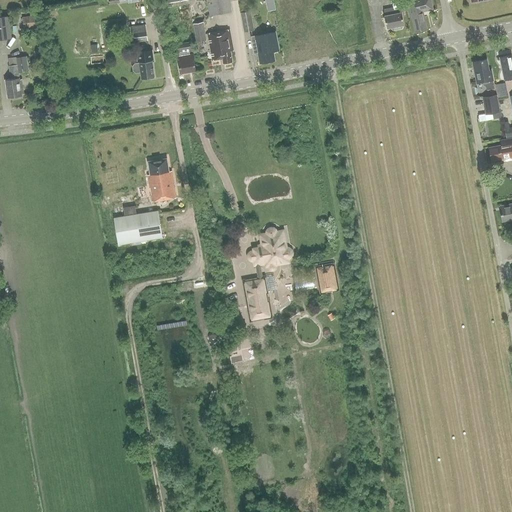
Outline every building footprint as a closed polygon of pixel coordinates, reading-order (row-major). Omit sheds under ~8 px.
[(206,0),(210,15),(232,11),(229,0),(206,0)] [(275,0),(266,0),(268,10),(277,8),(275,0)] [(393,31),(402,29),(403,25),(404,25),(401,8),(405,8),(403,0),(391,0),(393,8),(383,10),(387,28),(391,28),(393,31)] [(423,12),(433,9),(430,0),(406,0),(410,17),(411,17),(415,31),(426,28),(423,12)] [(240,12),(244,32),(254,30),(251,11),(240,12)] [(22,17),(24,32),(36,31),(34,16),(22,17)] [(0,17),(0,39),(11,38),(9,17),(0,17)] [(196,42),(206,40),(203,22),(192,24),(196,42)] [(145,25),(130,27),(132,43),(147,41),(145,25)] [(230,51),(233,50),(229,30),(210,34),(208,34),(212,61),(222,59),(223,64),(232,62),(230,51)] [(273,52),(279,51),(277,41),(273,42),(272,33),(251,37),(254,53),(257,53),(259,64),(275,61),(273,52)] [(177,44),(178,52),(192,50),(191,41),(177,44)] [(154,77),(152,60),(153,60),(152,50),(136,52),(137,63),(135,63),(132,66),(133,71),(136,73),(140,72),(141,79),(154,77)] [(180,74),(196,71),(193,54),(177,57),(180,74)] [(504,80),(511,78),(511,58),(511,55),(500,58),(504,80)] [(19,80),(18,72),(29,71),(26,56),(16,58),(17,65),(9,66),(11,80),(5,80),(8,98),(22,96),(22,94),(23,94),(21,79),(19,80)] [(477,84),(485,82),(487,90),(494,89),(493,81),(491,70),(489,71),(486,60),(472,62),(477,84)] [(495,85),(498,99),(508,97),(505,83),(495,85)] [(501,118),(501,116),(500,111),(499,112),(497,95),(482,97),(485,115),(484,115),(485,120),(501,118)] [(511,138),(500,140),(501,145),(489,147),(491,161),(501,159),(502,163),(511,160),(511,150),(511,149),(511,138)] [(152,202),(176,198),(171,171),(169,172),(166,159),(148,162),(150,175),(147,175),(149,188),(150,188),(151,195),(150,195),(152,202)] [(511,203),(499,206),(502,222),(511,219),(511,203)] [(124,208),(125,216),(114,218),(118,245),(162,237),(158,211),(136,214),(134,207),(124,208)] [(267,266),(267,269),(269,271),(272,271),(274,271),(276,269),(277,266),(277,265),(289,262),(288,259),(290,257),(292,255),(292,253),(291,250),(289,249),(286,248),(283,231),(276,232),(275,230),(273,228),(270,228),(268,229),(266,231),(266,234),(260,235),(262,245),(258,246),(258,248),(253,249),(253,251),(251,252),(249,254),(248,256),(249,259),(251,260),(253,261),(254,265),(255,265),(258,279),(244,281),(251,321),(271,317),(263,278),(262,278),(260,264),(265,263),(266,266),(267,266)] [(338,291),(333,263),(315,267),(320,294),(338,291)] [(246,350),(248,360),(256,359),(254,348),(246,350)]
